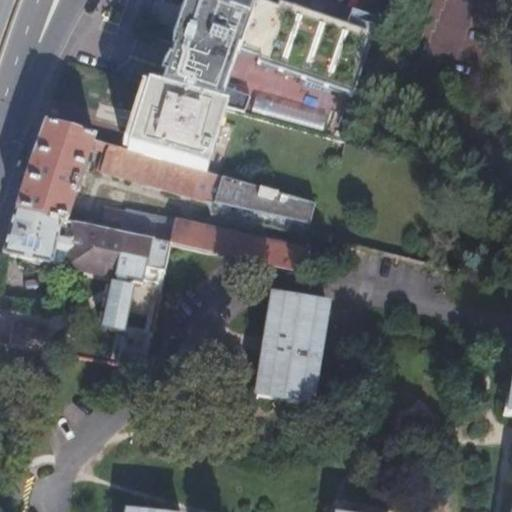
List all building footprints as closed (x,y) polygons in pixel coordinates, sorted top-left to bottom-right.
[(371,39),(276,6),(274,11),(254,4),(255,0),(190,0),(189,5),(173,0),(171,0),(166,17),(159,34),(177,41),(174,48),(158,93),(223,111),(244,117),(249,100),(223,91),(236,55),(257,63),(256,67),(352,100),(372,40),(371,39)] [(133,126),(125,154),(206,176),(223,111),(158,93),(143,89),(133,126)] [(13,216),(60,225),(66,227),(74,199),(70,198),(71,194),(76,195),(89,151),(100,154),(95,175),(203,204),(205,198),(210,178),(206,176),(125,154),(85,143),(41,130),(21,187),(13,216)] [(205,198),(215,201),(210,217),(307,237),(308,234),(315,207),(210,178),(205,198)] [(101,231),(125,236),(130,217),(105,212),(101,231)] [(125,239),(170,249),(175,224),(130,215),(130,217),(125,236),(125,239)] [(13,216),(1,258),(51,269),(55,253),(69,256),(70,249),(56,246),(60,225),(13,216)] [(170,249),(187,252),(298,275),(299,272),(306,242),(299,240),(296,250),(175,224),(170,249)] [(162,286),(166,265),(170,249),(125,239),(75,228),(70,249),(69,256),(65,272),(142,288),(143,283),(162,286)] [(306,242),(299,272),(314,275),(323,238),(308,234),(307,237),(306,242)] [(170,249),(166,265),(184,268),(187,252),(170,249)] [(273,297),(256,397),(311,407),(327,306),(273,297)] [(0,327),(0,347),(40,355),(44,335),(0,327)] [(123,330),(115,368),(142,373),(151,335),(123,330)] [(511,414),(511,463),(501,511),(511,511),(511,364),(501,412),(511,414)]
